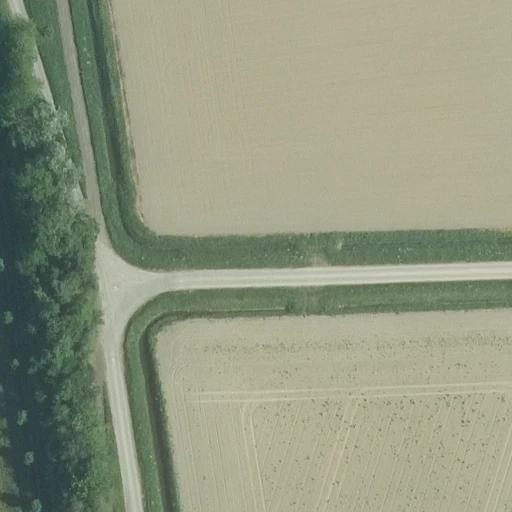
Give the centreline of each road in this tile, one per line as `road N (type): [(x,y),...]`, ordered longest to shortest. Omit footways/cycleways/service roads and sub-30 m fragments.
road 1 (track): [(106,511),(94,380),(103,284),(63,0)]
road 2 (unclassified): [(103,284),(511,271)]
road 3 (unclassified): [(103,284),(17,0)]
road 4 (unclassified): [(135,511),(103,284)]
